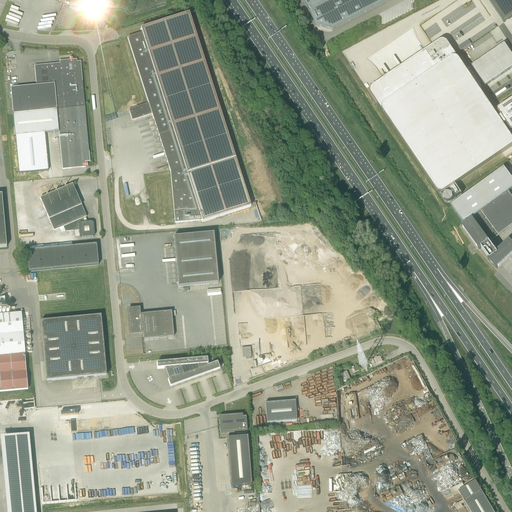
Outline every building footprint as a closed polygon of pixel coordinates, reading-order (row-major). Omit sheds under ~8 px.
[(114,4),(115,0),(84,0),(82,6),(86,7),(87,10),(85,13),(98,19),(106,0),(114,4)] [(332,30),(389,0),(303,0),(316,25),(332,30)] [(251,208),(189,13),(141,28),(142,33),(127,38),(148,103),(129,109),(132,120),(152,114),(171,173),(175,223),(202,220),(203,222),(251,208)] [(511,137),(503,125),(498,118),(458,58),(457,58),(448,44),(447,43),(446,43),(445,42),(444,42),(443,42),(442,42),(441,42),(439,43),(374,88),(373,88),(372,89),(372,90),(371,91),(371,92),(371,93),(372,94),(372,95),(382,110),(436,191),(437,192),(438,192),(438,193),(439,193),(440,193),(441,193),(443,193),(444,193),(449,189),(454,195),(458,192),(454,186),(511,147),(511,146),(511,137)] [(485,86),(511,68),(511,54),(504,43),(471,66),(485,86)] [(90,162),(85,107),(81,61),(77,62),(77,59),(60,61),(60,63),(35,66),(36,85),(11,88),(15,136),(59,132),(62,169),(86,167),(85,162),(90,162)] [(504,96),(497,100),(499,105),(507,101),(504,96)] [(498,118),(503,125),(506,123),(511,129),(511,130),(511,129),(511,99),(499,109),(498,109),(498,110),(498,111),(501,116),(498,118)] [(86,222),(84,218),(86,217),(72,184),(40,198),(54,231),(63,227),(65,232),(79,230),(80,237),(81,237),(81,238),(93,237),(93,235),(95,235),(94,223),(92,223),(92,222),(86,222)] [(497,269),(507,260),(511,255),(511,242),(509,240),(496,252),(495,251),(497,250),(495,248),(494,249),(489,242),(511,225),(511,197),(508,192),(461,226),(479,250),(481,248),(489,258),(488,260),(497,269)] [(178,287),(218,283),(213,233),(174,237),(178,287)] [(29,272),(98,265),(97,244),(27,251),(29,272)] [(129,310),(132,333),(142,333),(142,332),(143,331),(144,339),(174,336),(171,311),(141,314),(141,315),(140,315),(140,309),(129,310)] [(0,391),(28,389),(25,353),(21,313),(0,314),(0,391)] [(101,316),(41,321),(46,381),(77,379),(80,382),(84,378),(87,378),(90,381),(94,377),(107,376),(101,316)] [(246,359),(251,358),(250,347),(242,348),(243,357),(246,357),(246,359)] [(380,356),(374,359),(377,365),(383,361),(380,356)] [(208,366),(207,365),(208,365),(207,359),(157,363),(157,369),(170,368),(172,373),(169,374),(169,373),(168,374),(173,386),(178,385),(178,384),(179,384),(180,384),(185,382),(184,382),(186,381),(191,380),(191,379),(193,379),(198,377),(200,376),(200,377),(205,375),(205,374),(207,374),(212,372),(213,371),(214,372),(218,370),(216,363),(208,366)] [(347,372),(340,375),(344,382),(350,379),(347,372)] [(356,394),(345,396),(347,410),(358,408),(356,394)] [(267,423),(297,421),(295,401),(265,403),(267,423)] [(243,417),(242,414),(220,416),(221,433),(229,432),(230,437),(227,438),(231,486),(251,484),(248,436),(235,437),(234,432),(247,431),(246,417),(243,417)] [(1,441),(6,511),(36,511),(31,439),(1,441)] [(470,511),(494,511),(476,481),(458,491),(470,511)]
